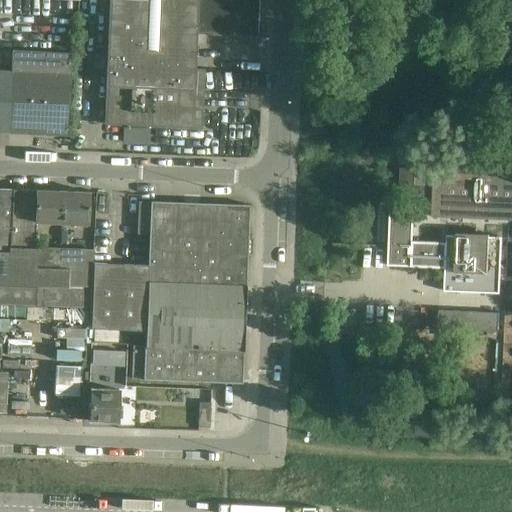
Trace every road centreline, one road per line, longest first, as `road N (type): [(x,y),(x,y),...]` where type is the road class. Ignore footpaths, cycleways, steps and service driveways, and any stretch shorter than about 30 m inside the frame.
road 1 (unclassified): [(0,438),(238,446),(263,435),(273,178)]
road 2 (unclassified): [(0,168),(273,178)]
road 3 (unclassified): [(273,178),(280,0)]
